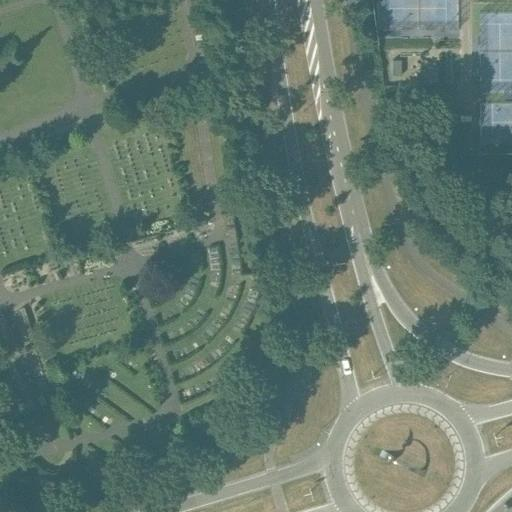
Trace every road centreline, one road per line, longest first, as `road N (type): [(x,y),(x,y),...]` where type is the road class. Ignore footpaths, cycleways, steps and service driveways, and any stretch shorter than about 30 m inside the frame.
road 1 (tertiary): [(272,0),(291,126),(364,406)]
road 2 (tertiary): [(366,273),(316,0)]
road 3 (secondary): [(334,453),(151,511)]
road 4 (secondary): [(511,372),(438,346),(366,273)]
road 5 (tertiary): [(405,393),(366,273)]
